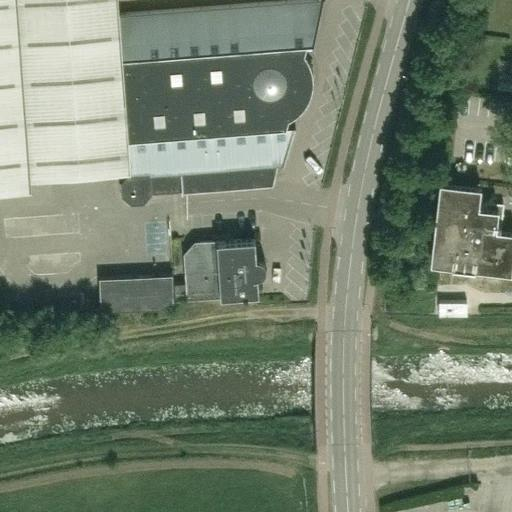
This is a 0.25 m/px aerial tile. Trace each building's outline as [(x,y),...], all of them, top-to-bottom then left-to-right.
[(0,0),(0,184),(31,182),(17,0),(0,0)] [(315,0),(293,0),(121,13),(133,173),(130,173),(123,182),(123,193),(132,200),(143,199),(151,191),(182,188),(182,192),(183,192),(183,189),(271,182),(285,127),(288,125),(291,123),(294,121),(297,119),(300,116),(302,113),(304,110),(306,107),(307,103),(308,100),(309,96),(310,93),(310,89),(310,85),(310,82),(309,78),(308,74),(306,71),(305,68),(303,65),(301,62),(315,0)] [(502,221),(504,202),(486,200),(485,205),(478,205),(480,185),(440,181),(431,261),(510,271),(511,257),(511,229),(496,227),(497,220),(502,221)] [(258,256),(256,256),(255,237),(200,241),(193,250),(194,269),(186,270),(186,269),(185,270),(187,298),(188,298),(188,297),(258,293),(257,275),(259,275),(261,274),(263,273),(264,272),(265,271),(266,270),(266,268),(266,266),(266,265),(266,263),(266,261),(265,260),(263,259),(262,257),(260,257),(258,256)] [(174,305),(173,273),(100,276),(101,308),(174,305)] [(175,297),(186,296),(185,281),(174,282),(175,297)] [(439,300),(439,313),(464,313),(464,308),(464,300),(439,300)]
